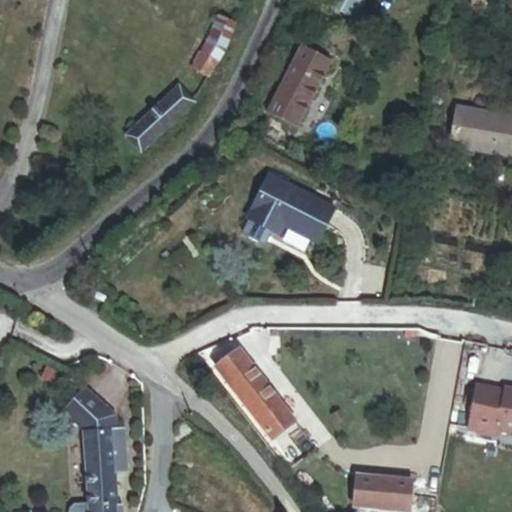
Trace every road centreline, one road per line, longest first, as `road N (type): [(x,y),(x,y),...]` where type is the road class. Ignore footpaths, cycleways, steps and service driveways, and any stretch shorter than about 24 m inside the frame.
road 1 (residential): [(26,288),(207,137),(279,0)]
road 2 (unknown): [(63,0),(0,240)]
road 3 (residential): [(150,373),(232,441),(285,511)]
road 4 (residential): [(26,288),(150,373)]
road 5 (residential): [(149,511),(156,464),(150,373)]
